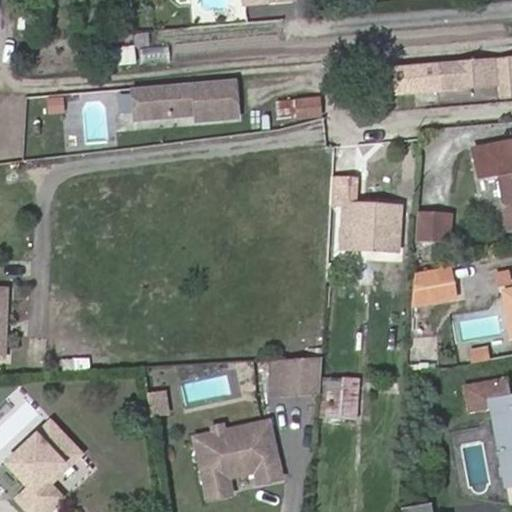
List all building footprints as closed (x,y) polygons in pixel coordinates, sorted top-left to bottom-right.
[(150,60),(193,61),(193,29),(150,29),(150,60)] [(111,66),(135,64),(134,44),(110,46),(111,66)] [(511,95),(511,59),(436,66),(438,90),(501,85),(502,96),(511,95)] [(235,80),(134,88),(136,119),(197,114),(198,120),(238,117),(235,80)] [(466,99),(497,98),(497,88),(466,89),(466,99)] [(46,95),(45,114),(64,114),(64,95),(46,95)] [(299,100),(299,103),(277,104),(278,119),(321,115),(320,99),(299,100)] [(104,144),(108,102),(86,100),(82,142),(104,144)] [(511,230),(511,143),(477,150),(484,182),(499,179),(508,231),(511,230)] [(396,253),(399,210),(344,206),(342,250),(396,253)] [(448,241),(450,211),(418,209),(416,239),(448,241)] [(451,298),(446,267),(411,273),(409,306),(451,298)] [(511,291),(503,293),(511,336),(511,291)] [(281,360),(280,394),(319,392),(320,380),(321,357),(281,360)] [(269,395),(280,395),(280,394),(281,360),(271,360),(269,395)] [(490,409),(504,487),(511,485),(511,414),(505,378),(463,386),(468,414),(490,409)] [(318,417),(332,418),(355,419),(356,381),(320,380),(319,392),(318,417)] [(150,417),(171,414),(167,389),(147,392),(150,417)] [(0,408),(0,457),(45,423),(22,392),(0,408)] [(332,424),(332,418),(318,417),(317,443),(324,443),(324,458),(354,458),(354,443),(344,443),(344,424),(332,424)] [(278,466),(268,422),(222,432),(213,434),(194,438),(208,499),(231,495),(225,473),(232,471),(233,476),(255,471),(278,466)] [(47,484),(79,454),(49,423),(5,464),(28,488),(17,498),(29,511),(43,511),(59,498),(47,484)] [(213,434),(222,432),(221,426),(212,428),(213,434)] [(278,466),(255,471),(258,483),(280,478),(278,466)]
